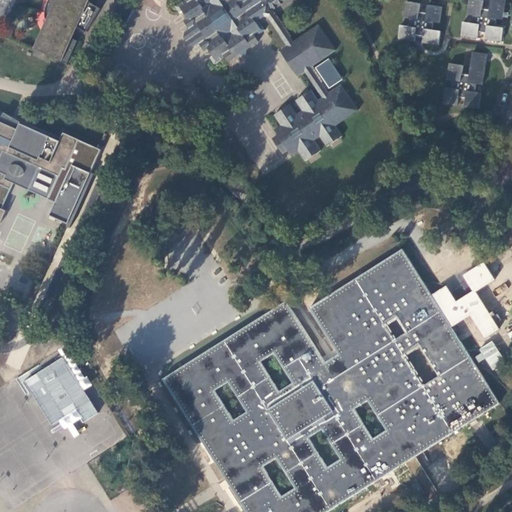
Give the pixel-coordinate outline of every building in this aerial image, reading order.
[(47,0),(46,5),(44,12),(44,14),(45,18),(46,19),(47,19),(43,34),(44,40),(43,39),(37,48),(49,54),(50,52),(54,50),(59,48),(55,56),(66,62),(77,39),(69,35),(75,25),(85,31),(100,7),(88,0),(47,0)] [(247,50),(259,42),(254,34),(256,32),(258,34),(264,31),(257,21),(265,16),(266,9),(271,11),(287,0),(182,0),(176,6),(180,12),(182,11),(186,18),(183,20),(189,28),(185,31),(184,37),(188,45),(195,46),(199,44),(204,52),(208,50),(212,55),(211,57),(215,64),(224,57),(227,63),(238,55),(244,56),(247,50)] [(502,20),(504,0),(491,0),(490,10),(482,9),(483,1),(473,0),(469,0),(467,15),(473,16),(472,23),(464,22),(462,36),(477,38),(478,32),(486,33),(485,40),(501,42),(503,28),(495,27),(496,19),(502,20)] [(439,23),(441,8),(428,6),(427,14),(418,13),(420,5),(407,3),(404,18),(410,19),(409,26),(401,26),(399,39),(414,42),(415,35),(423,36),(422,42),(438,45),(440,32),(432,30),(433,22),(439,23)] [(266,9),(265,16),(268,17),(287,46),(280,50),(296,76),(304,71),(322,98),(327,94),(309,67),(334,51),(317,25),(293,42),(271,11),(266,9)] [(482,85),(486,55),(473,53),(470,76),(462,75),(463,66),(449,65),(447,80),(453,81),(452,89),(445,88),(443,104),(456,106),(458,97),(466,98),(465,107),(479,109),(481,94),(474,93),(475,84),(482,85)] [(356,111),(339,86),(327,94),(322,98),(317,101),(310,91),(294,101),(301,111),(295,115),(288,105),(273,115),(279,126),(273,130),(276,134),(287,151),(290,155),(296,151),(303,161),(319,151),(312,141),(318,137),(325,147),(340,137),(334,126),(356,111)] [(20,124),(21,123),(3,114),(1,120),(0,119),(0,121),(6,125),(6,126),(16,131),(16,129),(18,130),(20,124)] [(0,222),(1,223),(7,211),(2,209),(14,183),(5,179),(7,175),(0,172),(0,160),(4,152),(39,167),(59,176),(63,168),(66,170),(79,143),(64,133),(60,141),(49,137),(50,136),(49,136),(49,137),(20,124),(18,130),(16,129),(16,131),(6,126),(6,125),(0,121),(0,222)] [(287,151),(276,134),(271,138),(282,155),(287,151)] [(39,167),(4,152),(0,160),(0,172),(7,175),(5,179),(14,183),(29,190),(39,167)] [(164,379),(247,511),(326,511),(498,403),(453,330),(439,308),(402,251),(311,308),(339,354),(325,363),(286,302),(164,379)] [(439,308),(453,330),(469,321),(455,298),(439,308)] [(477,362),(486,358),(491,368),(504,361),(494,342),(473,353),(477,362)] [(69,354),(23,375),(46,427),(62,420),(70,438),(78,435),(74,424),(96,414),(85,388),(84,389),(69,354)]
